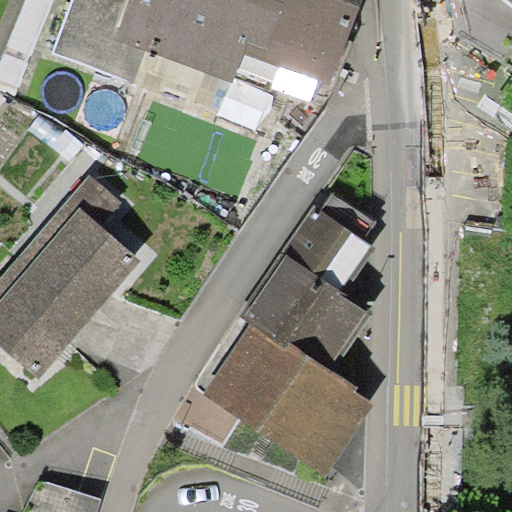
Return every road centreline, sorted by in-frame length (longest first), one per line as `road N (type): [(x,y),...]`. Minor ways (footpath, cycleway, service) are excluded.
road 1 (residential): [(32,461),(146,422),(161,385),(410,30)]
road 2 (tertiary): [(410,30),(422,222),(416,511)]
